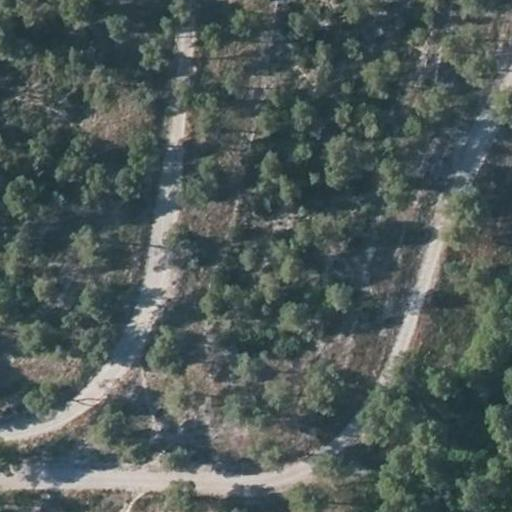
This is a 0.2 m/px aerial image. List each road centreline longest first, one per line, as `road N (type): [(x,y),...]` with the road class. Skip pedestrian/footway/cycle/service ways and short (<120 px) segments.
road 1 (track): [(511,83),(460,181),(395,374),(378,406),(324,459),(266,482),(0,479)]
road 2 (track): [(0,430),(55,420),(84,404),(128,357),(163,243),(188,0)]
